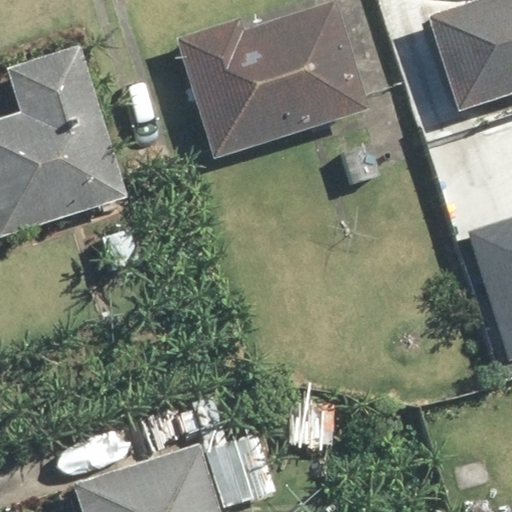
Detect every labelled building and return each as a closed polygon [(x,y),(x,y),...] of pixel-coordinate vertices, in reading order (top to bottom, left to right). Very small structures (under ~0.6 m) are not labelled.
[(455,113),(511,94),(511,0),(483,0),(424,19),(455,113)] [(240,40),(235,23),(171,43),(208,162),(362,114),(330,11),(240,40)] [(0,123),(0,237),(86,213),(104,276),(137,267),(90,99),(0,123)] [(511,223),(462,241),(504,367),(511,364),(511,223)] [(336,404),(285,403),(284,448),(335,450),(336,404)] [(211,511),(191,448),(65,489),(72,511),(211,511)]
